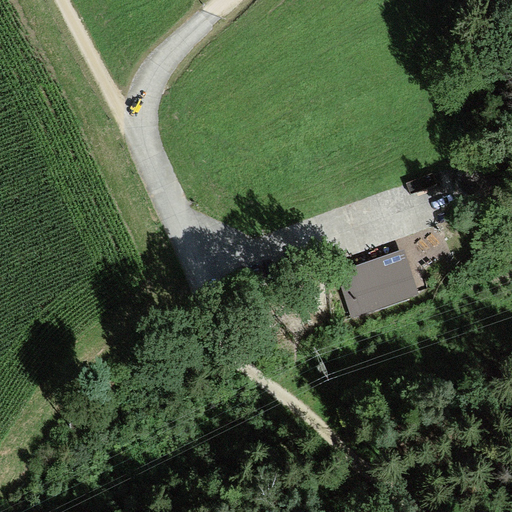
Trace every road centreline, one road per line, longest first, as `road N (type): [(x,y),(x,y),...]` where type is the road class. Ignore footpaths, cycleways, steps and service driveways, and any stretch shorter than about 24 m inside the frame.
road 1 (track): [(410,511),(394,487),(320,432),(225,339),(183,262),(133,127),(64,0)]
road 2 (track): [(218,0),(145,83),(133,127)]
